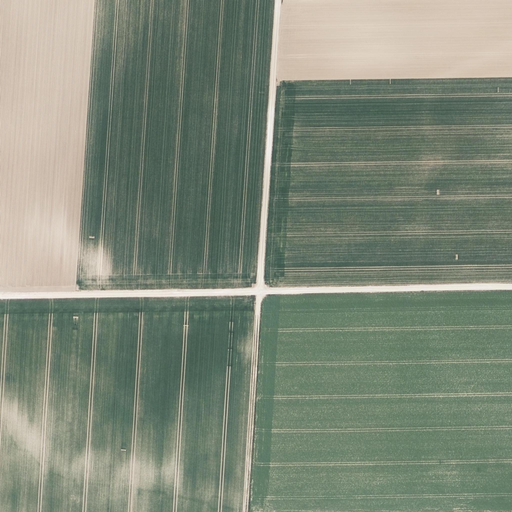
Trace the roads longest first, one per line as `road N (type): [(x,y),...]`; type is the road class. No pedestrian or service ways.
road 1 (track): [(277,0),(246,511)]
road 2 (track): [(0,295),(511,288)]
